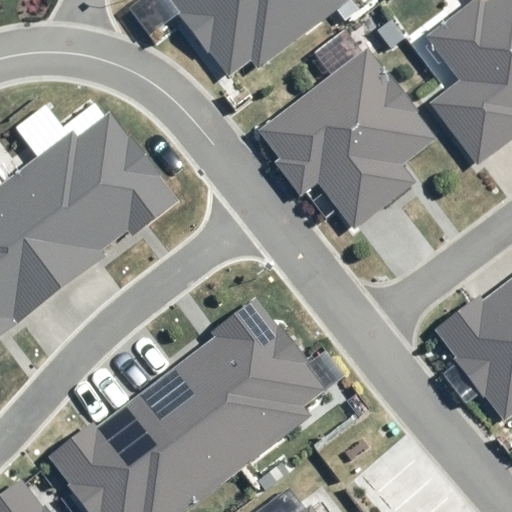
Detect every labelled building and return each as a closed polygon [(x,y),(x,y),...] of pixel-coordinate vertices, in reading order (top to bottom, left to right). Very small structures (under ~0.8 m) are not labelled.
[(176,0),(242,78),(341,0),(176,0)] [(463,79),(430,104),(477,165),(511,138),(511,0),(487,0),(486,1),(484,0),(478,0),(430,36),(463,79)] [(402,169),(437,145),(367,53),(262,134),(313,192),(326,182),(363,227),(416,186),(402,169)] [(0,347),(184,208),(116,119),(91,137),(83,126),(62,142),(0,188),(0,347)] [(511,282),(446,332),(511,426),(511,425),(511,282)] [(49,464),(85,511),(196,511),(319,420),(310,409),(326,397),(257,307),(49,464)] [(0,502),(0,511),(46,511),(25,483),(0,502)]
